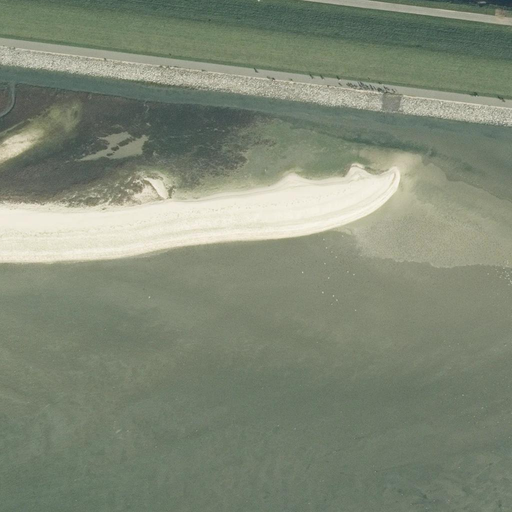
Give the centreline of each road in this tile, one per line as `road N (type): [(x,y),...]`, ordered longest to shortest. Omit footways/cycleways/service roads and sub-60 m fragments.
road 1 (unclassified): [(0,51),(511,114)]
road 2 (unclassified): [(511,25),(294,0)]
